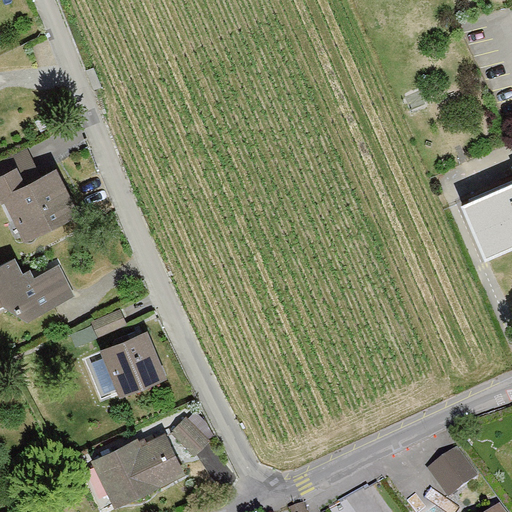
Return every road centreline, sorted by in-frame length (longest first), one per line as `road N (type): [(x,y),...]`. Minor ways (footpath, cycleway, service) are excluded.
road 1 (residential): [(265,501),(160,286),(48,0)]
road 2 (residential): [(511,389),(265,501)]
road 3 (unknown): [(511,149),(450,179),(447,190),(511,339)]
